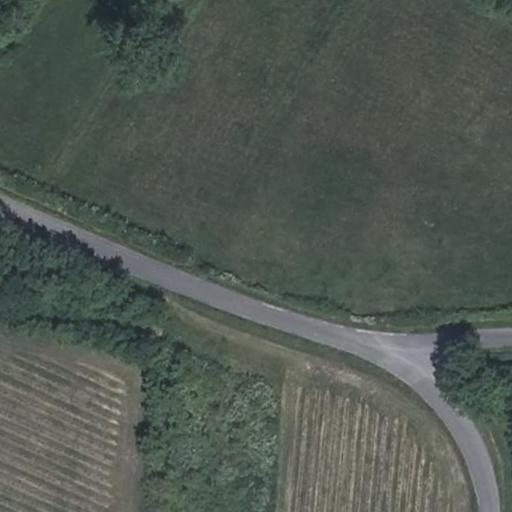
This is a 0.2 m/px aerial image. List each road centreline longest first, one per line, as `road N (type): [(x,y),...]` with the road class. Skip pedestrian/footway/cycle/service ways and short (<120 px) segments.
road 1 (unclassified): [(0,204),(303,328),(402,358)]
road 2 (unclassified): [(402,358),(451,403),(478,448),(490,511)]
